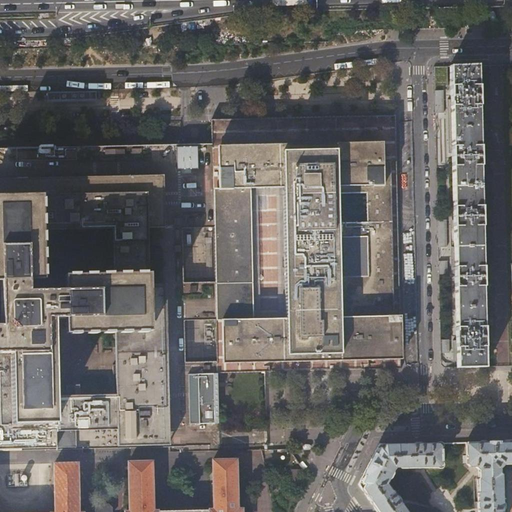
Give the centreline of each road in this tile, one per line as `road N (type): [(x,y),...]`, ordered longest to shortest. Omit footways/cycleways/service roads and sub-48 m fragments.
road 1 (residential): [(0,78),(212,73),(415,47)]
road 2 (residential): [(426,420),(415,47)]
road 3 (trunk): [(0,35),(159,21),(276,0)]
road 4 (residential): [(426,420),(361,421),(335,479),(346,507)]
